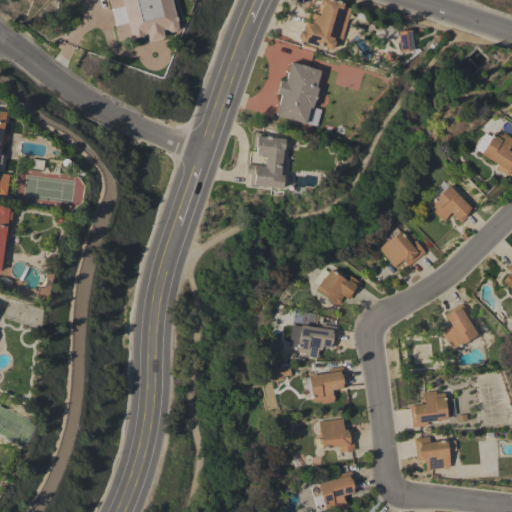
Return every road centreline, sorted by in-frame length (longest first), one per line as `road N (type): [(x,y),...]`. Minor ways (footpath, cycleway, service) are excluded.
road 1 (tertiary): [(257,0),(169,253),(156,303),(152,402),(123,511)]
road 2 (residential): [(511,215),(453,276),(380,324),(370,344),(392,491)]
road 3 (residential): [(200,155),(93,108),(0,43)]
road 4 (residential): [(392,491),(511,508)]
